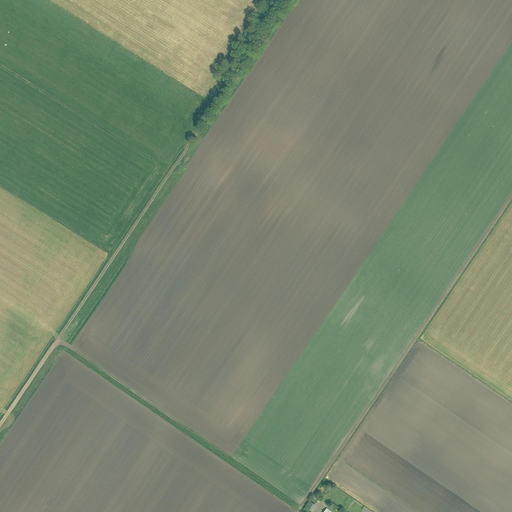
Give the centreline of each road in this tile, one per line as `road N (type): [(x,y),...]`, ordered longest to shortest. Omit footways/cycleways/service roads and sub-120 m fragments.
road 1 (track): [(55,342),(297,0)]
road 2 (track): [(0,425),(61,343),(293,501)]
